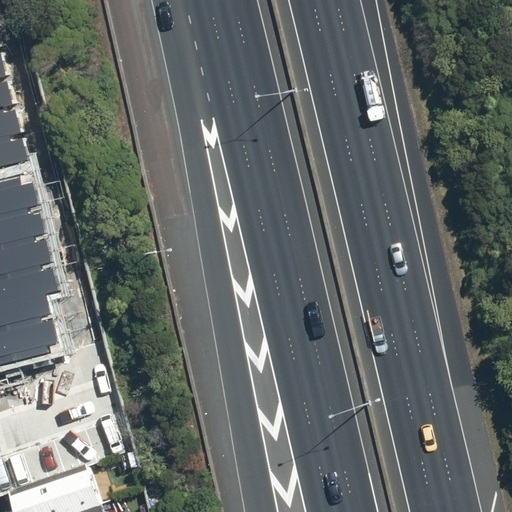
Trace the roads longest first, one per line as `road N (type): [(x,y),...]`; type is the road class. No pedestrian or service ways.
road 1 (motorway): [(312,0),(435,511)]
road 2 (motorway): [(351,511),(232,0)]
road 3 (motorway): [(264,511),(192,121),(180,0)]
